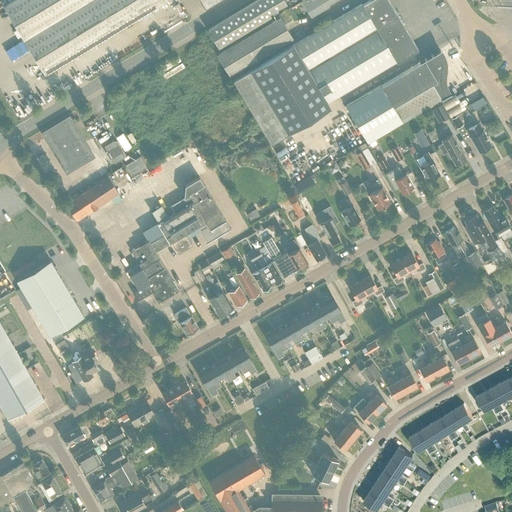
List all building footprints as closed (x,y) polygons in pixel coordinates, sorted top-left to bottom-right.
[(45,73),(166,0),(10,0),(3,4),(45,73)] [(201,0),(206,8),(220,0),(201,0)] [(269,14),(286,3),(284,0),(258,0),(208,30),(219,47),(271,16),(269,14)] [(271,143),(320,113),(330,107),(322,93),(328,89),(329,92),(332,90),(349,90),(361,83),(397,62),(418,49),(406,29),(388,0),(368,0),(320,29),(294,45),(293,44),(234,81),(271,143)] [(303,0),(302,1),(310,14),(320,8),(321,10),(328,6),(326,4),(332,0),(303,0)] [(278,15),(280,17),(218,54),(231,75),(292,38),(285,25),(292,21),(286,10),(278,15)] [(442,49),(424,60),(347,106),(368,142),(402,122),(451,92),(450,91),(448,87),(447,84),(446,80),(446,77),(446,73),(446,70),(447,66),(447,62),(446,59),(445,55),(443,52),(442,49)] [(431,110),(438,123),(449,116),(442,103),(431,110)] [(457,114),(451,117),(456,127),(457,127),(462,124),(457,114)] [(66,170),(91,155),(68,118),(43,133),(66,170)] [(478,123),(467,129),(479,151),(490,145),(478,123)] [(435,136),(441,134),(439,125),(433,126),(435,136)] [(420,128),(413,132),(421,146),(428,142),(420,128)] [(459,145),(455,138),(452,134),(441,140),(442,142),(438,145),(443,154),(448,151),(456,164),(466,158),(458,145),(459,145)] [(114,140),(104,146),(107,151),(105,153),(110,159),(111,158),(114,163),(124,157),(124,156),(125,155),(117,140),(115,142),(114,140)] [(375,159),(380,156),(371,141),(366,145),(375,159)] [(364,168),(370,164),(375,161),(367,147),(362,150),(359,145),(352,149),(354,154),(352,155),(357,163),(360,162),(364,168)] [(397,161),(403,157),(397,146),(390,150),(397,161)] [(293,159),(304,150),(301,147),(291,155),(293,159)] [(426,181),(439,174),(433,164),(435,163),(428,151),(423,155),(427,161),(420,165),(425,175),(423,176),(426,181)] [(388,163),(394,160),(389,152),(384,155),(388,163)] [(141,157),(126,167),(132,177),(147,167),(141,157)] [(389,165),(385,157),(379,161),(383,168),(389,165)] [(408,192),(408,190),(413,187),(401,167),(399,168),(398,167),(386,174),(394,187),(397,186),(402,194),(404,193),(405,193),(408,192)] [(121,198),(118,193),(119,192),(108,176),(66,203),(77,220),(111,197),(114,203),(121,198)] [(140,264),(128,271),(139,289),(134,292),(139,301),(153,292),(159,302),(179,290),(156,252),(172,242),(178,253),(192,245),(188,238),(199,232),(206,244),(231,229),(199,177),(184,186),(183,197),(170,206),(174,212),(167,217),(161,206),(150,212),(157,223),(142,232),(148,241),(132,251),(140,264)] [(345,180),(344,181),(339,184),(345,194),(351,190),(345,180)] [(377,209),(390,201),(381,186),(380,187),(377,182),(372,185),(375,190),(368,194),(377,209)] [(311,206),(317,203),(310,191),(304,194),(311,206)] [(350,224),(359,219),(352,205),(353,205),(349,198),(344,200),(348,207),(342,211),(350,224)] [(299,217),(305,214),(297,200),(291,203),(299,217)] [(498,236),(511,228),(511,227),(505,215),(501,217),(497,209),(495,210),(492,205),(491,206),(489,206),(486,208),(485,210),(484,210),(498,236)] [(327,220),(320,223),(328,237),(339,231),(334,224),(340,221),(336,214),(331,206),(322,211),(323,213),(327,220)] [(250,221),(255,218),(255,219),(260,216),(255,208),(252,209),(253,210),(251,211),(246,214),(250,221)] [(468,224),(464,226),(473,243),(482,239),(488,250),(496,245),(484,221),(480,223),(475,215),(471,217),(470,217),(467,219),(466,220),(465,220),(468,224)] [(315,259),(325,254),(318,240),(320,239),(312,225),(305,229),(313,242),(308,245),(315,259)] [(453,226),(445,231),(452,245),(458,242),(466,256),(473,268),(481,263),(475,251),(470,254),(468,249),(463,239),(458,230),(456,231),(453,226)] [(306,244),(300,234),(296,237),(301,246),(306,244)] [(501,236),(495,239),(502,252),(508,249),(501,236)] [(120,244),(123,250),(134,243),(130,238),(120,244)] [(286,252),(282,255),(271,238),(263,243),(283,276),(298,268),(299,268),(302,267),(302,265),(307,262),(294,239),(289,242),(294,250),(288,254),(286,252)] [(427,242),(426,242),(438,264),(444,261),(445,262),(449,260),(444,251),(444,250),(439,241),(437,242),(434,238),(433,238),(431,238),(428,240),(427,242)] [(221,251),(225,258),(234,253),(230,246),(221,251)] [(258,249),(253,252),(262,268),(272,284),(281,279),(271,261),(266,264),(261,256),(262,256),(258,249)] [(208,259),(211,265),(224,259),(220,252),(208,259)] [(262,268),(253,252),(248,254),(252,261),(253,263),(254,263),(258,270),(253,273),(263,290),(272,284),(262,268)] [(401,258),(408,270),(414,267),(417,272),(425,267),(422,262),(419,264),(412,252),(401,258)] [(498,255),(490,258),(493,266),(501,263),(498,255)] [(408,270),(401,258),(390,264),(397,276),(393,278),(396,283),(404,279),(402,274),(408,270)] [(212,269),(206,259),(199,263),(205,273),(212,269)] [(84,315),(51,260),(17,280),(21,288),(33,307),(49,335),(84,315)] [(457,283),(461,281),(466,278),(457,262),(452,265),(458,275),(454,277),(457,283)] [(258,292),(245,269),(244,268),(235,273),(241,283),(249,298),(258,292)] [(205,278),(199,269),(194,273),(195,275),(192,277),(196,283),(205,278)] [(434,270),(429,273),(428,274),(431,278),(425,281),(427,284),(426,285),(426,284),(425,284),(425,285),(424,285),(429,294),(443,287),(434,270)] [(489,285),(493,286),(497,277),(489,273),(486,279),(491,281),(489,285)] [(360,281),(367,293),(373,290),(376,295),(384,290),(381,285),(377,287),(370,275),(360,281)] [(236,305),(246,299),(232,276),(229,278),(234,287),(228,291),(236,305)] [(217,281),(214,283),(211,278),(208,280),(211,285),(210,285),(225,311),(232,307),(217,281)] [(367,293),(360,281),(349,286),(356,299),(352,301),(355,306),(363,302),(360,297),(367,293)] [(225,311),(210,285),(207,287),(212,297),(209,298),(219,315),(225,311)] [(16,291),(27,311),(33,307),(21,288),(16,291)] [(405,289),(396,295),(398,300),(408,294),(405,289)] [(503,304),(508,301),(502,290),(497,293),(503,304)] [(465,292),(457,297),(465,311),(466,310),(471,307),(473,307),(469,300),(465,292)] [(398,305),(393,296),(392,293),(384,297),(391,309),(398,305)] [(496,308),(501,305),(495,293),(489,296),(496,308)] [(333,296),(320,303),(329,318),(331,322),(337,319),(339,323),(346,319),(333,296)] [(320,303),(310,309),(320,328),(325,326),(322,322),(329,318),(320,303)] [(439,306),(427,312),(433,325),(446,318),(439,306)] [(187,335),(198,328),(192,317),(192,318),(186,308),(175,314),(187,335)] [(310,309),(298,315),(307,330),(314,326),(316,331),(320,328),(310,309)] [(307,330),(298,315),(287,321),(298,341),(303,339),(300,334),(307,330)] [(466,329),(472,326),(465,315),(460,318),(466,329)] [(499,325),(494,327),(501,339),(511,333),(505,321),(503,322),(500,317),(496,319),(499,325)] [(489,318),(478,325),(483,334),(489,346),(501,339),(494,327),(489,318)] [(0,404),(8,419),(44,399),(0,321),(0,404)] [(287,321),(276,327),(285,343),(291,339),(294,344),(298,341),(287,321)] [(382,326),(375,330),(378,337),(386,333),(382,326)] [(285,343),(276,327),(264,334),(277,358),(284,354),(282,350),(288,347),(285,343)] [(440,343),(435,334),(431,327),(425,330),(433,346),(440,343)] [(344,333),(338,336),(341,341),(347,338),(344,333)] [(63,343),(71,341),(68,334),(61,337),(63,343)] [(467,342),(462,345),(469,357),(480,350),(474,338),(472,340),(469,334),(464,337),(467,342)] [(118,347),(129,340),(126,335),(115,342),(118,347)] [(459,338),(448,343),(452,350),(451,351),(457,363),(469,357),(462,345),(459,338)] [(335,349),(340,346),(337,341),(332,344),(335,349)] [(244,346),(231,353),(240,368),(243,373),(248,370),(250,373),(257,370),(244,346)] [(101,349),(102,357),(110,356),(111,358),(115,357),(114,347),(101,349)] [(82,355),(81,354),(71,360),(72,362),(68,364),(72,372),(71,373),(76,381),(82,378),(83,380),(93,375),(92,372),(99,368),(94,359),(97,358),(92,349),(82,355)] [(402,363),(408,360),(403,351),(397,354),(402,363)] [(436,359),(431,362),(437,374),(449,368),(442,356),(440,357),(437,351),(433,354),(436,359)] [(231,353),(221,359),(229,374),(232,379),(236,377),(233,371),(240,368),(231,353)] [(361,359),(366,366),(375,378),(381,374),(371,361),(371,362),(366,355),(361,359)] [(221,359),(210,365),(218,380),(225,376),(228,381),(232,379),(229,374),(221,359)] [(437,374),(431,362),(426,364),(423,359),(418,362),(421,367),(419,368),(426,380),(437,374)] [(291,367),(294,372),(299,369),(296,364),(291,367)] [(210,365),(198,372),(211,395),(218,392),(215,388),(221,385),(218,380),(210,365)] [(368,383),(375,378),(366,366),(359,370),(368,383)] [(404,376),(399,379),(406,391),(417,385),(411,373),(408,374),(406,369),(401,371),(404,376)] [(406,391),(399,379),(394,382),(391,376),(387,379),(390,384),(388,385),(394,397),(406,391)] [(511,379),(510,376),(500,382),(507,396),(511,393),(511,379)] [(185,380),(174,386),(180,398),(192,391),(185,380)] [(269,387),(266,381),(253,388),(256,394),(269,387)] [(507,396),(500,382),(499,382),(488,388),(499,410),(500,410),(504,408),(500,400),(507,396)] [(180,398),(174,386),(162,393),(171,409),(177,406),(174,402),(180,398)] [(499,410),(488,388),(476,395),(484,409),(491,405),(495,412),(499,410)] [(372,389),(371,391),(367,394),(371,399),(367,402),(377,412),(386,403),(377,393),(377,394),(372,389)] [(234,397),(238,404),(243,401),(239,394),(234,397)] [(344,408),(335,401),(328,395),(325,398),(341,412),(344,408)] [(200,396),(195,398),(195,399),(199,408),(205,404),(200,396)] [(147,422),(145,419),(154,414),(147,401),(127,412),(134,425),(141,421),(143,424),(147,422)] [(377,412),(367,402),(363,406),(359,402),(356,406),(360,410),(358,412),(368,421),(377,412)] [(453,409),(461,422),(466,430),(470,427),(465,420),(472,416),(464,402),(453,409)] [(173,427),(166,412),(163,408),(157,412),(163,423),(163,422),(168,430),(173,427)] [(220,408),(213,411),(216,417),(223,413),(220,408)] [(177,409),(173,412),(172,412),(171,409),(166,412),(172,423),(182,417),(177,409)] [(454,427),(461,422),(453,409),(442,415),(455,437),(459,434),(454,427)] [(104,412),(94,417),(98,424),(108,418),(107,418),(104,412)] [(431,422),(439,436),(446,432),(451,439),(455,437),(442,415),(431,422)] [(198,423),(204,426),(207,419),(202,416),(198,423)] [(342,430),(353,439),(361,429),(350,420),(349,422),(344,418),(341,422),(346,426),(342,430)] [(184,430),(179,420),(173,423),(178,433),(184,430)] [(85,436),(91,432),(85,422),(62,436),(68,446),(85,436)] [(247,422),(234,430),(245,448),(258,440),(247,422)] [(433,440),(439,436),(431,422),(420,429),(433,450),(437,447),(433,440)] [(125,435),(120,427),(106,435),(110,443),(125,435)] [(168,440),(178,434),(174,427),(164,432),(168,440)] [(126,432),(129,437),(135,434),(132,428),(126,432)] [(433,450),(420,429),(409,436),(417,449),(424,445),(429,452),(433,450)] [(94,441),(103,435),(100,430),(91,435),(94,441)] [(353,439),(342,430),(339,434),(334,431),(331,435),(335,438),(334,440),(345,449),(353,439)] [(317,447),(321,441),(314,437),(310,443),(317,447)] [(293,455),(296,448),(291,445),(288,452),(293,455)] [(392,457),(405,465),(412,470),(415,466),(408,462),(412,454),(399,446),(392,457)] [(93,448),(90,449),(89,451),(88,450),(75,458),(80,466),(98,456),(93,448)] [(112,463),(118,460),(124,456),(120,450),(108,457),(112,463)] [(317,462),(333,470),(338,460),(322,452),(317,462)] [(185,455),(180,459),(184,464),(189,461),(185,455)] [(227,511),(235,511),(247,506),(237,489),(265,473),(254,455),(209,481),(220,499),(227,511)] [(98,456),(80,466),(84,474),(98,467),(103,464),(98,456)] [(385,467),(405,480),(408,477),(401,472),(405,465),(392,457),(385,467)] [(32,501),(28,494),(33,491),(30,486),(39,481),(41,480),(40,478),(50,472),(42,459),(32,465),(32,466),(29,468),(25,462),(25,461),(24,462),(17,466),(10,471),(9,470),(1,475),(2,477),(0,477),(0,504),(13,497),(22,511),(34,511),(37,510),(45,506),(40,497),(32,501)] [(107,468),(111,475),(105,478),(106,480),(92,488),(100,502),(114,494),(110,487),(119,482),(122,488),(138,478),(128,460),(120,465),(119,462),(118,460),(112,463),(113,465),(107,468)] [(432,461),(428,465),(433,470),(437,466),(432,461)] [(327,481),(333,470),(317,462),(312,473),(327,481)] [(378,478),(391,486),(395,480),(403,485),(405,481),(405,480),(385,467),(378,478)] [(149,476),(160,493),(168,488),(164,481),(162,482),(156,472),(149,476)] [(62,493),(52,476),(39,484),(49,501),(62,493)] [(371,489),(391,502),(394,498),(387,493),(391,486),(378,478),(371,489)] [(207,494),(198,480),(189,485),(198,500),(207,494)] [(389,506),(391,502),(371,489),(364,500),(377,508),(381,501),(389,506)] [(145,504),(152,500),(148,492),(141,497),(138,492),(117,504),(122,511),(133,511),(146,505),(145,504)] [(250,511),(247,506),(235,511),(322,511),(323,494),(272,493),(272,506),(259,506),(250,511)] [(69,511),(73,510),(65,497),(52,504),(56,509),(51,511),(69,511)] [(178,500),(159,511),(178,511),(184,509),(178,500)] [(486,511),(498,507),(496,501),(484,505),(486,511)]
